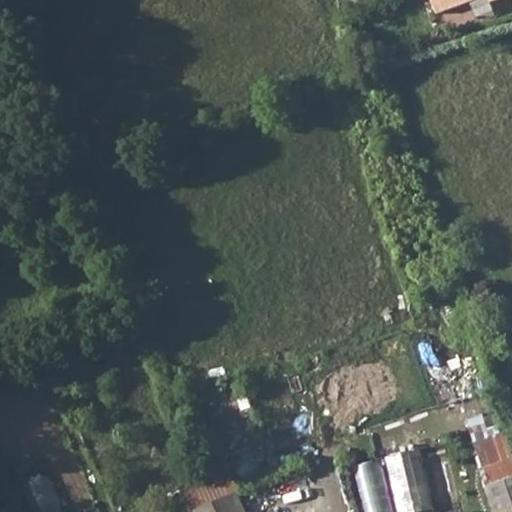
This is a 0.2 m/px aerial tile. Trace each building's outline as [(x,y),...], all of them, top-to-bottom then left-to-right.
[(424,449),(389,458),(402,511),(423,511),(439,508),(424,449)] [(368,511),(396,511),(383,459),(357,466),(368,511)] [(488,478),(482,479),(493,511),(511,511),(511,463),(486,473),(488,478)] [(38,511),(68,511),(54,474),(28,484),(38,511)] [(245,511),(240,498),(211,509),(212,511),(245,511)]
